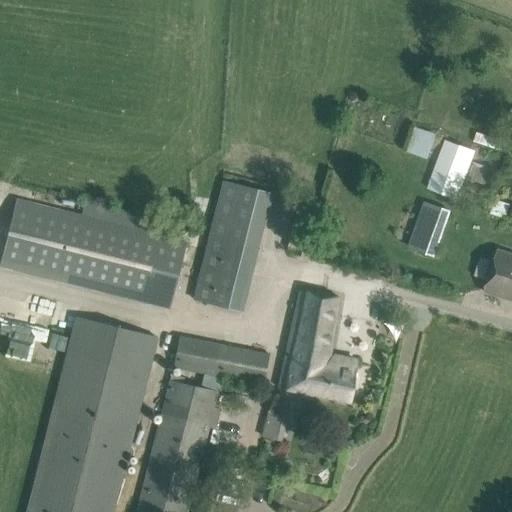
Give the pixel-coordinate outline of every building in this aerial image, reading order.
[(412,125),(402,148),(427,159),(437,135),(412,125)] [(430,190),(458,199),(473,152),(446,143),(430,190)] [(242,310),(259,247),(272,193),(226,181),(211,235),(195,298),(242,310)] [(187,241),(173,238),(177,222),(83,199),(80,214),(17,199),(0,261),(0,265),(68,283),(171,308),(187,241)] [(434,256),(441,238),(451,211),(431,203),(420,230),(413,248),(434,256)] [(484,291),(511,299),(511,254),(498,250),(484,291)] [(19,329),(23,316),(41,322),(48,299),(11,288),(0,323),(19,329)] [(340,297),(320,294),(302,291),(281,390),(350,402),(357,360),(330,356),(340,297)] [(113,511),(158,338),(75,317),(26,511),(113,511)] [(138,511),(190,511),(211,426),(216,427),(221,407),(215,406),(218,392),(222,393),(226,376),(266,384),(271,355),(207,342),(182,337),(174,367),(206,372),(200,396),(169,388),(163,415),(138,511)] [(264,436),(282,439),(286,413),(268,410),(264,436)]
